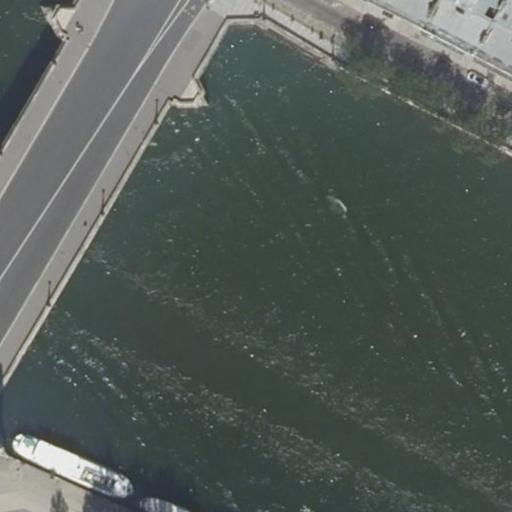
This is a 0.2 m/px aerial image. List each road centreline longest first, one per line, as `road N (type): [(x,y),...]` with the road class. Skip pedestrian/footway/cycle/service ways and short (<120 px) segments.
road 1 (tertiary): [(0,269),(161,0)]
road 2 (residential): [(296,0),(511,114)]
